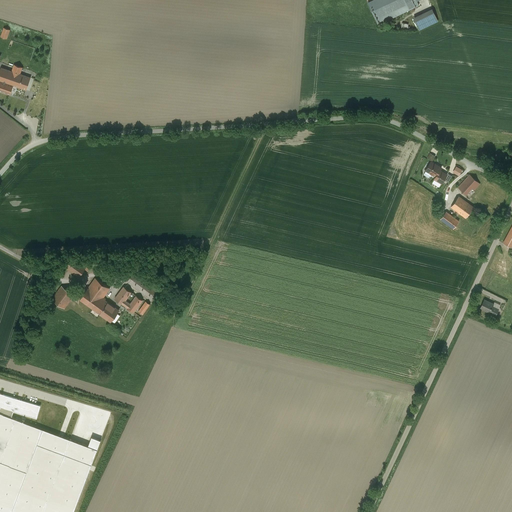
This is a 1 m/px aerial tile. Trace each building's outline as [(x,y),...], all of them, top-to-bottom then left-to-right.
[(380,0),(369,6),(374,17),(395,7),(410,0),(380,0)] [(419,5),(416,0),(410,0),(395,7),(374,17),(378,25),(419,5)] [(432,10),(414,19),(419,29),(437,21),(432,10)] [(10,30),(4,27),(1,37),(6,39),(10,30)] [(29,62),(5,54),(3,61),(14,65),(12,71),(20,73),(22,67),(27,69),(29,62)] [(12,71),(1,67),(0,69),(0,90),(10,94),(13,85),(26,89),(30,77),(22,74),(20,73),(12,71)] [(441,168),(431,161),(425,170),(436,176),(436,177),(440,171),(441,168)] [(456,166),(453,172),(459,176),(462,170),(456,166)] [(447,175),(440,171),(436,177),(436,176),(434,179),(442,183),(447,175)] [(470,175),(458,188),(466,194),(471,188),(474,191),(480,184),(474,179),(470,175)] [(476,210),(458,197),(451,207),(465,218),(470,212),(473,214),(476,210)] [(459,221),(446,212),(440,219),(453,229),(459,221)] [(511,226),(503,243),(511,247),(511,245),(511,226)] [(84,265),(72,257),(65,266),(79,277),(86,267),(84,265)] [(158,292),(133,273),(127,281),(152,299),(158,292)] [(110,288),(95,278),(80,299),(94,309),(102,298),(110,288)] [(74,295),(62,286),(52,299),(64,308),(70,300),(74,295)] [(124,286),(115,298),(122,304),(123,304),(127,307),(133,312),(142,300),(136,295),(130,303),(125,300),(131,292),(124,286)] [(118,310),(102,298),(94,309),(110,321),(118,310)] [(493,304),(484,300),(480,308),(493,314),(495,308),(492,306),(493,304)] [(146,301),(138,311),(142,314),(150,304),(146,301)] [(0,393),(0,407),(37,418),(41,405),(0,393)] [(0,413),(0,510),(5,511),(72,511),(96,450),(0,413)]
